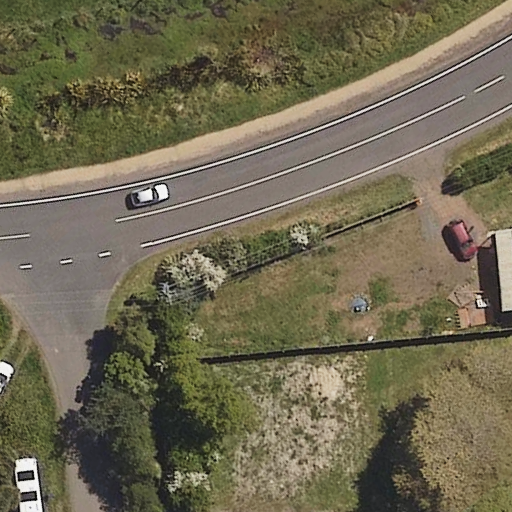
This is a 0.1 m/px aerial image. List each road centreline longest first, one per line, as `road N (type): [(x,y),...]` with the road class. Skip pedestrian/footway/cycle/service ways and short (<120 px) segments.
road 1 (unclassified): [(61,232),(286,171),(447,107),(511,70)]
road 2 (residential): [(97,511),(61,232)]
